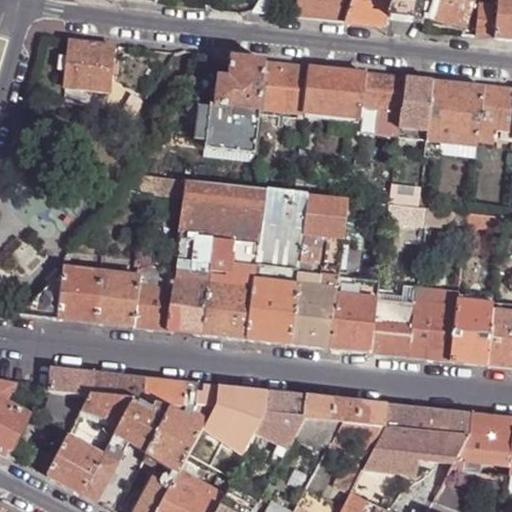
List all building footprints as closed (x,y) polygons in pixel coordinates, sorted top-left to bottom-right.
[(262,0),(253,14),(268,16),(278,0),(262,0)] [(317,22),(343,25),(351,0),(300,0),(294,19),(317,22)] [(359,27),(382,29),(386,20),(392,0),(351,0),(343,25),(359,27)] [(406,21),(406,19),(426,23),(428,18),(434,0),(392,0),(386,20),(406,21)] [(441,23),(464,30),(474,0),(434,0),(428,18),(441,23)] [(511,43),(511,0),(498,0),(495,20),(491,20),(492,9),(478,6),(474,39),(511,43)] [(115,48),(72,44),(70,59),(62,59),(60,73),(68,74),(67,90),(111,94),(115,48)] [(247,63),(232,61),(229,81),(219,81),(219,86),(215,92),(215,98),(216,102),(215,108),(210,107),(209,112),(199,112),(196,142),(205,143),(204,151),(253,157),(259,111),(265,65),(247,63)] [(303,113),(309,70),(285,67),(265,65),(259,111),(303,116),(303,113)] [(331,72),(309,70),(303,113),(360,120),(362,107),(365,76),(331,72)] [(383,78),(365,76),(362,107),(400,111),(404,80),(383,78)] [(400,111),(397,139),(427,143),(434,83),(417,81),(404,80),(400,111)] [(452,85),(434,83),(427,143),(425,160),(439,162),(440,154),(441,144),(476,148),(477,141),(483,88),(452,85)] [(483,88),(477,141),(492,142),(493,131),(511,133),(511,91),(500,90),(483,88)] [(123,116),(131,119),(145,102),(134,94),(123,116)] [(355,157),(357,140),(346,139),(344,156),(355,157)] [(441,144),(440,154),(475,158),(476,148),(441,144)] [(128,188),(149,196),(150,191),(151,181),(136,178),(128,188)] [(150,191),(184,195),(186,184),(151,181),(150,191)] [(294,196),(307,197),(335,200),(337,187),(296,182),(294,196)] [(226,340),(248,343),(255,283),(265,193),(249,191),(186,184),(184,195),(175,273),(168,334),(187,336),(226,340)] [(335,200),(348,202),(349,202),(351,189),(337,187),(335,200)] [(265,193),(255,283),(284,286),(285,269),(298,270),(299,262),(307,197),(294,196),(265,193)] [(403,195),(392,194),(390,203),(402,205),(403,195)] [(336,297),(337,286),(348,202),(335,200),(307,197),(299,262),(318,264),(321,239),(329,240),(325,270),(323,269),(320,290),(312,289),(313,279),(298,278),(289,347),(312,350),(330,352),(336,297)] [(384,206),(369,205),(367,217),(382,219),(384,206)] [(386,216),(425,218),(426,211),(418,209),(388,206),(387,206),(386,216)] [(425,218),(465,222),(466,215),(426,211),(425,218)] [(465,222),(500,226),(501,219),(469,215),(466,215),(465,222)] [(500,228),(511,229),(511,220),(508,220),(501,219),(500,226),(500,228)] [(285,269),(284,286),(255,283),(248,343),(270,345),(289,347),(298,278),(298,270),(285,269)] [(168,334),(175,273),(140,270),(139,280),(132,330),(149,332),(168,334)] [(64,271),(17,317),(38,320),(57,322),(64,271)] [(82,325),(132,330),(139,280),(64,271),(57,322),(82,325)] [(336,297),(376,301),(377,290),(337,286),(336,297)] [(415,305),(456,309),(456,303),(457,296),(417,291),(415,305)] [(351,354),(369,356),(373,325),(375,303),(376,301),(336,297),(330,352),(351,354)] [(373,325),(412,330),(414,308),(375,303),(373,325)] [(455,318),(490,322),(491,319),(492,314),(492,307),(456,303),(456,309),(455,318)] [(428,362),(450,364),(455,318),(456,309),(415,305),(414,308),(412,330),(408,360),(428,362)] [(507,370),(511,370),(511,316),(492,314),(491,319),(490,322),(486,368),(507,370)] [(468,366),(486,368),(490,322),(455,318),(450,364),(468,366)] [(390,358),(408,360),(412,330),(373,325),(369,356),(390,358)] [(74,373),(52,371),(49,393),(54,393),(91,397),(95,375),(74,373)] [(9,376),(3,375),(1,382),(12,384),(13,377),(9,376)] [(124,378),(95,375),(91,397),(134,401),(145,402),(147,381),(124,378)] [(172,383),(147,381),(145,402),(197,408),(198,386),(172,383)] [(15,395),(17,386),(0,382),(0,455),(7,459),(17,440),(29,417),(13,408),(18,397),(15,395)] [(84,411),(91,397),(54,393),(43,424),(70,438),(80,418),(84,411)] [(286,395),(271,393),(268,416),(306,420),(309,398),(286,395)] [(134,401),(91,397),(84,411),(113,421),(123,424),(132,405),(134,401)] [(330,400),(309,398),(306,420),(343,424),(385,428),(389,406),(362,403),(330,400)] [(151,415),(132,405),(123,424),(116,437),(148,456),(170,413),(160,408),(157,407),(154,409),(151,415)] [(389,406),(385,428),(469,437),(474,415),(458,413),(427,410),(396,407),(389,406)] [(113,421),(84,411),(80,418),(109,429),(113,421)] [(170,413),(148,456),(143,464),(156,472),(160,463),(181,475),(203,431),(170,413)] [(511,419),(499,418),(474,415),(469,437),(460,457),(480,460),(511,465),(511,419)] [(289,451),(306,420),(268,416),(258,435),(289,451)] [(417,460),(455,464),(460,457),(469,437),(385,428),(365,469),(415,474),(417,460)] [(284,460),(289,451),(258,435),(253,444),(284,460)] [(105,458),(69,439),(59,460),(49,479),(69,490),(84,498),(105,458)] [(49,479),(59,460),(35,449),(25,467),(49,479)] [(121,464),(120,464),(124,457),(110,449),(105,458),(84,498),(99,506),(121,464)] [(455,464),(454,466),(479,472),(480,460),(460,457),(455,464)] [(225,498),(181,475),(178,480),(161,511),(217,511),(225,499),(225,498)] [(161,511),(178,480),(172,477),(168,476),(165,479),(162,483),(157,481),(139,511),(161,511)] [(435,505),(454,511),(462,511),(464,500),(440,493),(434,504),(435,505)] [(363,511),(367,505),(351,496),(342,511),(363,511)] [(249,511),(225,499),(217,511),(249,511)] [(316,511),(318,508),(304,500),(297,511),(316,511)] [(265,511),(269,505),(263,501),(256,511),(265,511)]
